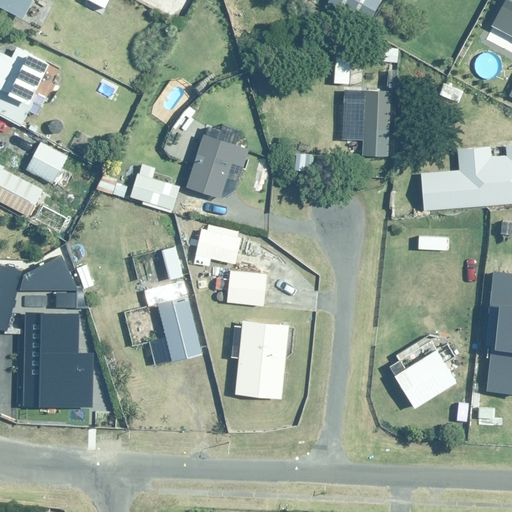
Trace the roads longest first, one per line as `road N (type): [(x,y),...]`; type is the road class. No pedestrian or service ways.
road 1 (residential): [(337,223),(345,287),(329,472)]
road 2 (residential): [(119,466),(329,472)]
road 3 (residential): [(329,472),(511,481)]
road 4 (residential): [(0,457),(119,466)]
